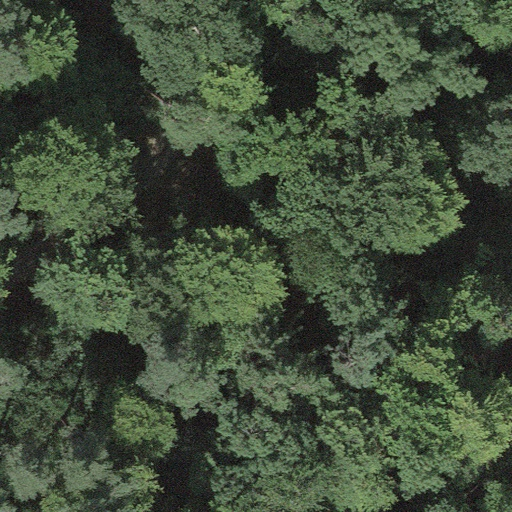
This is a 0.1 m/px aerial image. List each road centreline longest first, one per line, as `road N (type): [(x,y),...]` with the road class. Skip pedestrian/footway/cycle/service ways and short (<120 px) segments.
road 1 (track): [(222,27),(347,313),(383,511)]
road 2 (track): [(0,320),(123,232),(212,128),(225,77),(214,0)]
